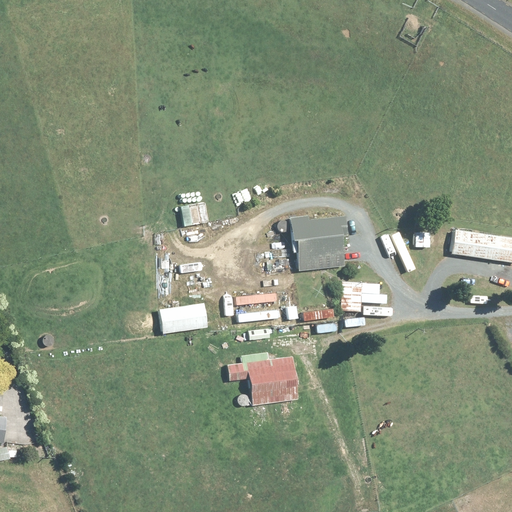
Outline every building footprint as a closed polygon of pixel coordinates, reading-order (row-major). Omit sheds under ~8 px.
[(201,203),(178,207),(181,227),(205,222),(201,203)] [(343,213),(287,219),(293,269),(349,262),(343,213)] [(511,255),(511,234),(449,226),(446,252),(511,260),(511,255)] [(426,230),(411,232),(412,248),(428,247),(426,230)] [(338,310),(357,311),(357,301),(383,302),(383,294),(376,294),(376,283),(339,281),(338,310)] [(200,300),(151,304),(153,329),(202,326),(200,300)] [(300,313),(301,322),(332,317),(330,309),(300,313)] [(362,318),(341,320),(342,327),(362,324),(362,318)] [(334,323),(314,326),(315,334),(336,331),(334,323)] [(290,356),(243,361),(247,400),(294,395),(290,356)]
